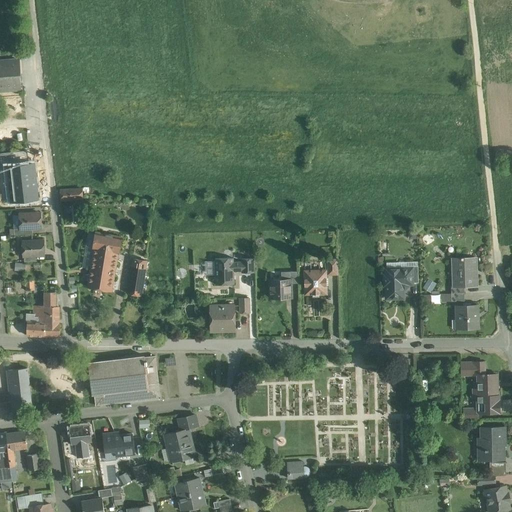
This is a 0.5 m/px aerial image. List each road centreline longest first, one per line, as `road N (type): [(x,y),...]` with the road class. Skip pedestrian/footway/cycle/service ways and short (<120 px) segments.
road 1 (residential): [(469,0),(507,345)]
road 2 (residential): [(69,344),(33,0)]
road 3 (residential): [(507,345),(233,342)]
road 4 (residential): [(51,419),(230,397)]
road 5 (residential): [(233,342),(69,344)]
